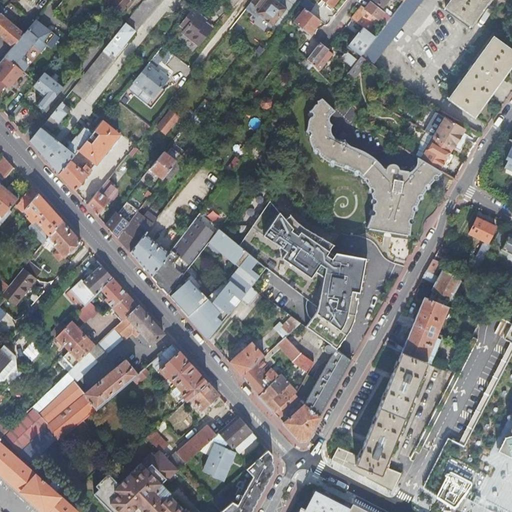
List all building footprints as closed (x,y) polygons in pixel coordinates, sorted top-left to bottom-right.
[(144,0),(102,53),(71,91),(81,100),(113,61),(113,60),(134,33),(136,34),(163,0),(144,0)] [(113,0),(111,2),(122,11),(131,0),(130,0),(113,0)] [(252,0),(245,9),(257,19),(260,16),(266,20),(265,21),(271,25),(273,26),(286,9),(273,0),(252,0)] [(314,7),(306,0),(302,0),(301,2),(299,5),(305,9),(309,13),(314,7)] [(403,0),(402,2),(393,14),(390,18),(385,24),(375,37),(360,56),(366,60),(372,65),(422,0),(403,0)] [(371,0),(381,8),(387,0),(390,0),(393,2),(394,0),(371,0)] [(450,0),(445,8),(470,26),(489,0),(450,0)] [(390,18),(382,11),(369,2),(363,10),(360,7),(351,19),(362,28),(363,28),(372,16),(376,19),(376,20),(379,16),(381,17),(379,20),(385,24),(390,18)] [(385,8),(382,12),(390,18),(393,14),(385,8)] [(320,21),(309,13),(305,9),(294,23),(309,35),(320,21)] [(192,10),(180,25),(185,30),(182,33),(198,46),(211,29),(204,23),(200,20),(202,18),(192,10)] [(24,35),(0,15),(0,14),(0,37),(12,48),(24,35)] [(376,19),(372,16),(363,28),(367,31),(376,19)] [(59,38),(35,20),(24,35),(34,43),(33,46),(41,53),(47,46),(51,49),(59,38)] [(360,56),(375,37),(367,31),(363,28),(362,28),(343,51),(345,52),(356,61),(360,56)] [(34,43),(24,35),(12,48),(3,60),(6,63),(3,67),(0,68),(0,91),(5,86),(9,89),(27,66),(21,61),(33,46),(34,43)] [(497,86),(511,64),(511,51),(493,38),(448,100),(473,118),(497,86)] [(326,50),(319,44),(306,60),(312,66),(318,71),(322,66),(317,62),(322,56),(324,58),(329,52),(326,50)] [(351,67),(356,61),(345,52),(340,58),(351,67)] [(366,60),(360,56),(356,61),(351,67),(348,71),(354,76),(366,60)] [(309,70),(312,66),(306,60),(305,58),(301,63),(309,70)] [(147,66),(133,83),(153,99),(169,79),(160,72),(158,76),(153,72),(154,72),(147,66)] [(44,112),(51,102),(63,88),(44,73),(33,87),(44,96),(36,106),(44,112)] [(273,104),(270,98),(265,97),(260,100),(259,105),(262,110),(268,111),(272,108),(273,104)] [(308,112),(309,112),(311,112),(312,113),(313,115),(312,117),(311,117),(310,117),(310,118),(308,119),(308,121),(306,129),(305,132),(306,132),(307,131),(309,131),(310,133),(310,135),(310,136),(309,137),(309,139),(310,142),(311,145),(312,148),(312,149),(312,152),(313,152),(313,151),(313,150),(316,149),(318,150),(318,152),(319,155),(320,157),(325,160),(329,163),(330,161),(332,161),(334,162),(334,164),(334,165),(341,167),(343,168),(343,167),(345,165),(347,166),(348,168),(348,170),(352,171),(353,172),(354,171),(356,170),(358,172),(359,173),(358,175),(363,179),(364,178),(366,178),(367,180),(367,182),(366,183),(369,188),(370,188),(372,188),(373,191),(372,193),(371,193),(372,198),(374,199),(375,200),(375,202),(374,204),(373,204),(372,210),(373,210),(374,212),(374,214),(372,216),(371,215),(369,222),(366,228),(367,228),(368,228),(368,229),(368,230),(371,230),(407,237),(407,235),(408,235),(409,235),(409,231),(410,224),(409,224),(408,222),(408,220),(411,218),(412,218),(413,215),(414,211),(413,211),(412,209),(412,207),(415,206),(416,206),(419,200),(418,199),(417,197),(418,195),(421,194),(422,195),(423,192),(425,190),(424,189),(424,186),(425,184),(428,184),(429,185),(433,180),(433,179),(432,177),(434,175),(436,175),(437,176),(441,173),(440,173),(440,172),(440,171),(420,159),(417,158),(417,164),(416,166),(414,168),(413,170),(412,170),(410,172),(408,173),(407,173),(408,172),(398,170),(398,168),(396,166),(393,165),(392,164),(391,164),(390,165),(388,165),(388,166),(387,166),(386,168),(385,170),(384,170),(379,164),(374,159),(365,153),(363,152),(359,150),(349,146),(348,145),(346,143),(344,140),(340,140),(340,141),(336,140),(332,137),(331,135),(330,133),(330,131),(330,127),(331,125),(330,124),(328,122),(328,118),(329,116),(332,113),(334,111),(321,99),(318,101),(316,101),(316,104),(315,105),(313,107),(312,109),(311,110),(308,112)] [(67,114),(58,107),(44,125),(52,131),(58,124),(58,125),(67,114)] [(405,110),(402,117),(411,121),(414,114),(405,110)] [(22,125),(27,117),(19,112),(14,120),(22,125)] [(164,134),(177,118),(170,112),(156,128),(164,134)] [(430,128),(427,134),(433,138),(444,120),(437,116),(434,122),(432,121),(428,127),(430,128)] [(444,120),(433,138),(453,149),(464,131),(444,119),(444,120)] [(92,134),(78,151),(95,165),(118,137),(101,122),(92,134)] [(59,175),(69,163),(78,151),(92,134),(83,127),(65,150),(40,129),(30,142),(44,158),(59,175)] [(427,134),(426,133),(418,147),(419,150),(415,156),(413,155),(417,158),(420,159),(433,138),(427,134)] [(453,149),(433,138),(420,159),(440,171),(453,149)] [(511,145),(505,159),(507,161),(503,168),(504,169),(504,168),(511,172),(511,145)] [(165,156),(162,153),(150,169),(163,179),(174,164),(176,163),(171,160),(176,153),(171,149),(165,156)] [(180,157),(176,153),(171,160),(176,163),(180,157)] [(135,161),(128,155),(123,161),(130,167),(135,161)] [(0,183),(12,168),(1,156),(0,157),(0,183)] [(73,190),(74,191),(90,171),(90,170),(91,168),(88,165),(85,167),(84,166),(83,169),(77,165),(75,168),(69,163),(59,175),(73,190)] [(174,164),(163,179),(169,184),(180,169),(174,164)] [(116,186),(108,180),(105,184),(98,192),(87,206),(96,216),(97,217),(110,201),(112,200),(117,194),(116,192),(117,191),(114,188),(116,186)] [(17,199),(0,184),(0,225),(11,212),(8,210),(17,199)] [(23,210),(36,195),(31,189),(22,200),(22,201),(17,207),(22,213),(23,210)] [(46,239),(61,222),(48,208),(36,195),(23,210),(27,215),(26,217),(31,224),(28,228),(43,244),(46,240),(46,239)] [(272,268),(318,304),(317,309),(316,313),(305,328),(329,346),(335,350),(343,338),(348,331),(351,325),(355,313),(357,299),(354,298),(355,293),(358,294),(365,259),(351,257),(335,253),(333,256),(328,253),(332,246),(333,247),(334,246),(306,230),(300,226),(289,215),(289,216),(285,220),(269,202),(238,246),(257,262),(265,269),(270,262),(274,266),(272,268)] [(115,213),(105,226),(107,228),(117,239),(137,212),(138,212),(127,204),(117,215),(115,213)] [(145,235),(157,218),(148,211),(143,217),(137,212),(117,239),(123,246),(130,254),(145,235)] [(218,229),(199,215),(171,251),(189,266),(198,256),(208,243),(208,242),(218,229)] [(484,242),(489,244),(497,227),(477,217),(468,234),(484,242)] [(64,257),(80,244),(61,222),(46,239),(46,240),(54,246),(58,251),(53,255),(58,261),(63,256),(64,257)] [(194,279),(186,271),(167,295),(181,311),(184,314),(208,340),(241,299),(250,288),(250,287),(257,279),(249,272),(257,262),(238,246),(218,229),(208,242),(239,269),(227,280),(227,281),(221,286),(207,300),(191,282),(194,279)] [(169,254),(145,235),(130,254),(138,263),(151,278),(170,254),(169,254)] [(511,236),(509,235),(502,252),(507,254),(506,257),(507,262),(511,263),(511,236)] [(489,244),(484,242),(471,266),(445,255),(447,253),(437,249),(432,260),(443,264),(475,277),(478,271),(491,245),(489,244)] [(171,251),(169,254),(170,254),(151,278),(163,291),(167,295),(186,271),(189,266),(171,251)] [(368,260),(365,259),(358,294),(361,294),(364,277),(363,277),(363,276),(364,276),(368,260)] [(443,264),(432,260),(428,265),(425,271),(436,277),(443,264)] [(41,272),(28,261),(8,287),(2,294),(14,304),(41,272)] [(270,262),(265,269),(317,309),(318,304),(272,268),(274,266),(270,262)] [(101,291),(112,279),(101,267),(83,283),(81,281),(69,292),(84,308),(101,291)] [(421,278),(435,285),(438,278),(436,277),(425,271),(421,278)] [(438,278),(435,285),(428,300),(448,308),(461,280),(441,271),(438,278)] [(478,271),(475,277),(485,281),(488,275),(478,271)] [(0,293),(1,295),(2,294),(8,287),(3,283),(0,279),(0,293)] [(113,309),(127,295),(119,287),(112,279),(101,291),(107,298),(105,301),(113,309)] [(256,293),(250,288),(241,299),(253,308),(261,298),(255,294),(256,293)] [(127,295),(113,309),(123,320),(137,307),(134,303),(127,295)] [(423,298),(412,324),(405,344),(401,343),(398,351),(401,352),(427,363),(428,363),(438,338),(436,337),(448,308),(428,300),(423,298)] [(98,312),(89,303),(84,308),(84,309),(93,318),(98,312)] [(151,345),(162,335),(152,324),(137,307),(123,320),(115,328),(125,339),(131,334),(135,338),(136,337),(143,345),(147,341),(151,345)] [(93,318),(84,309),(76,317),(84,323),(90,319),(91,320),(93,318)] [(273,329),(283,339),(285,337),(299,324),(290,317),(281,326),(278,323),(273,329)] [(51,334),(56,338),(70,323),(66,319),(51,334)] [(73,369),(94,348),(70,323),(56,338),(69,352),(63,358),(73,369)] [(511,343),(511,354),(464,447),(459,445),(448,440),(447,439),(424,487),(423,489),(436,498),(449,474),(472,485),(463,498),(482,508),(490,511),(511,511),(511,324),(511,325),(504,339),(510,342),(511,343)] [(57,439),(59,442),(132,380),(136,376),(124,361),(84,395),(73,384),(101,357),(102,359),(117,344),(119,345),(123,341),(113,330),(94,348),(73,369),(31,409),(33,411),(47,426),(48,427),(26,448),(35,459),(57,439)] [(300,354),(285,337),(283,339),(272,349),(266,354),(263,357),(242,376),(251,385),(260,396),(281,376),(282,375),(280,372),(276,376),(268,368),(274,362),(270,358),(280,348),(292,363),(300,354)] [(401,343),(387,338),(383,345),(398,351),(401,343)] [(28,354),(34,361),(44,351),(33,341),(28,346),(32,350),(28,354)] [(251,343),(228,364),(241,377),(242,376),(263,357),(251,343)] [(180,395),(187,402),(187,401),(207,384),(190,365),(181,355),(172,345),(151,363),(164,378),(166,376),(176,387),(182,393),(180,395)] [(0,380),(2,380),(6,376),(15,367),(14,357),(2,346),(0,348),(0,380)] [(32,350),(28,346),(24,350),(28,354),(32,350)] [(349,366),(351,362),(335,350),(329,346),(327,346),(326,346),(325,346),(325,347),(324,347),(324,348),(323,349),(323,350),(323,351),(323,352),(324,353),(325,354),(326,354),(327,355),(328,355),(329,355),(330,354),(331,353),(332,354),(323,371),(339,384),(349,366)] [(427,363),(401,352),(392,375),(366,439),(358,457),(337,448),(331,461),(392,492),(395,485),(400,474),(384,468),(427,363)] [(307,373),(313,364),(303,356),(300,354),(292,363),(307,373)] [(136,376),(132,380),(136,384),(148,374),(144,370),(136,376)] [(303,406),(319,418),(339,384),(323,371),(303,404),(304,404),(303,406)] [(6,376),(2,380),(10,387),(14,382),(6,376)] [(273,413),(292,396),(295,393),(281,376),(260,396),(258,397),(270,410),(273,413)] [(201,412),(218,397),(207,384),(187,401),(189,404),(192,402),(201,412)] [(182,393),(176,387),(171,392),(171,395),(173,397),(176,397),(183,405),(187,402),(180,395),(182,393)] [(277,418),(278,419),(297,401),(292,396),(273,413),(277,418)] [(304,404),(303,404),(283,424),(299,442),(306,441),(319,418),(303,406),(304,404)] [(18,453),(47,426),(33,411),(4,438),(18,453)] [(233,449),(251,433),(236,417),(218,433),(227,443),(233,449)] [(177,470),(193,455),(199,451),(209,442),(216,435),(209,427),(177,454),(176,453),(168,460),(177,470)] [(154,431),(146,438),(159,451),(162,454),(169,447),(154,431)] [(227,443),(218,433),(216,435),(209,442),(214,444),(223,448),(227,443)] [(237,454),(238,453),(255,438),(251,433),(233,449),(237,454)] [(261,445),(255,438),(238,453),(240,455),(238,458),(242,462),(250,455),(261,445)] [(0,473),(43,511),(74,511),(54,494),(60,487),(53,481),(47,487),(0,445),(0,440),(0,441),(0,440),(0,473)] [(214,444),(209,442),(199,451),(209,456),(214,444)] [(222,482),(234,453),(223,448),(214,444),(209,456),(202,471),(212,476),(211,477),(222,482)] [(169,447),(162,454),(168,460),(176,453),(169,447)] [(151,454),(128,476),(158,511),(186,511),(185,510),(183,511),(168,496),(169,494),(160,485),(164,480),(166,482),(178,470),(177,470),(168,460),(162,454),(159,451),(154,456),(151,454)] [(270,462),(269,453),(267,451),(209,502),(219,511),(249,511),(271,471),(270,462)] [(436,498),(455,510),(463,498),(472,485),(449,474),(436,498)] [(158,511),(128,476),(118,486),(107,475),(95,487),(98,490),(93,495),(110,511),(132,511),(137,508),(140,511),(158,511)] [(346,511),(341,509),(314,495),(304,511),(299,511),(298,511),(346,511)]
